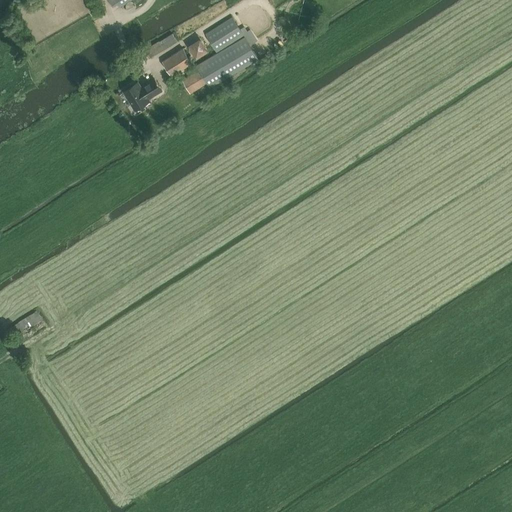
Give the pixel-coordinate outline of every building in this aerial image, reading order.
[(131,0),(108,0),(112,6),(117,3),(120,8),(126,4),(126,6),(126,8),(126,9),(128,11),(131,12),(135,10),(136,5),(134,3),(130,1),(131,0)] [(209,87),(258,58),(250,45),(258,40),(251,29),(243,34),(233,17),(206,34),(217,51),(244,34),(246,37),(197,66),(200,70),(182,80),(190,93),(195,89),(198,94),(207,89),(204,84),(207,83),(209,87)] [(149,45),(153,54),(179,43),(175,33),(149,45)] [(188,46),(196,58),(208,50),(200,38),(188,46)] [(183,48),(163,61),(172,76),(192,63),(183,48)] [(150,99),(163,90),(159,84),(155,77),(142,85),(139,80),(133,84),(133,83),(126,87),(127,88),(123,90),(135,110),(151,100),(150,99)] [(11,327),(17,335),(26,329),(31,336),(48,324),(38,309),(11,327)]
